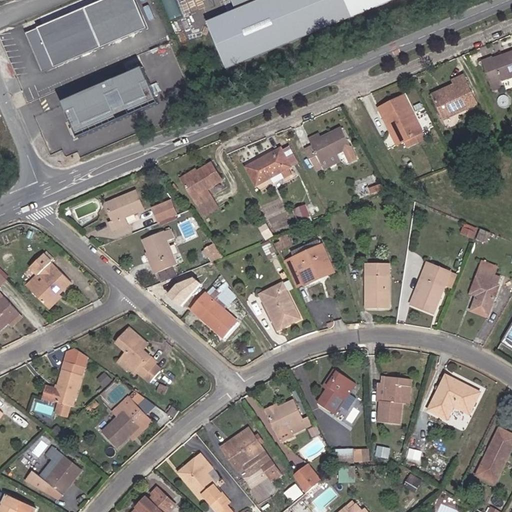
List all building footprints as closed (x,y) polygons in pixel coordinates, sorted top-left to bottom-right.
[(135,0),(110,0),(28,36),(45,75),(149,30),(135,0)] [(161,0),(168,19),(181,14),(175,0),(161,0)] [(274,0),(203,31),(222,77),(403,0),(274,0)] [(511,77),(506,62),(474,73),(484,101),(494,98),(491,91),(511,83),(511,77)] [(144,69),(63,103),(78,139),(160,105),(144,69)] [(445,92),(446,95),(449,101),(427,112),(435,130),(468,114),(455,88),(445,92)] [(449,101),(446,95),(424,106),(427,112),(449,101)] [(371,120),(376,130),(379,129),(386,144),(383,145),(388,156),(396,152),(399,158),(416,150),(396,108),(371,120)] [(497,138),(502,151),(510,147),(504,135),(497,138)] [(334,141),(313,150),(303,155),(303,157),(296,161),(307,183),(316,179),(313,173),(341,158),(334,141)] [(300,149),(303,155),(313,150),(311,144),(300,149)] [(237,180),(247,200),(282,179),(272,161),(237,180)] [(202,177),(187,185),(189,189),(175,197),(195,232),(209,224),(197,203),(212,195),(202,177)] [(189,189),(187,185),(186,183),(172,191),(175,197),(189,189)] [(126,205),(112,210),(112,214),(95,221),(101,236),(98,238),(102,245),(116,239),(114,231),(134,224),(126,205)] [(156,233),(172,227),(167,214),(150,220),(156,233)] [(210,262),(223,256),(216,243),(204,249),(210,262)] [(135,253),(150,288),(168,280),(153,245),(135,253)] [(297,298),(317,288),(315,283),(324,279),(312,250),(282,264),(285,269),(278,273),(288,299),(296,296),(297,298)] [(196,261),(200,268),(206,266),(202,259),(196,261)] [(474,302),(490,308),(502,276),(499,274),(501,269),(482,262),(473,285),(479,287),(474,302)] [(415,306),(432,313),(450,270),(432,263),(415,306)] [(25,304),(39,319),(61,296),(33,269),(21,281),(33,294),(25,304)] [(187,307),(208,283),(196,272),(174,295),(187,307)] [(381,319),(380,303),(376,303),(375,286),(380,286),(379,274),(356,275),(359,320),(381,319)] [(315,283),(317,288),(326,284),(324,279),(315,283)] [(254,306),(271,341),(289,333),(274,297),(254,306)] [(230,337),(207,317),(203,313),(197,308),(184,323),(217,352),(230,337)] [(0,313),(0,337),(12,326),(0,313)] [(511,324),(502,342),(511,347),(511,324)] [(146,375),(134,365),(130,361),(134,356),(121,343),(108,358),(118,367),(113,374),(128,386),(139,397),(149,385),(143,380),(146,375)] [(139,360),(134,356),(130,361),(134,365),(139,360)] [(62,369),(59,378),(78,383),(81,370),(72,363),(62,369)] [(126,389),(128,386),(113,374),(109,378),(117,385),(120,384),(126,389)] [(53,420),(65,423),(67,423),(78,383),(59,378),(52,407),(41,404),(38,416),(53,420)] [(464,391),(466,387),(447,379),(433,408),(451,417),(456,405),(471,411),(478,397),(464,391)] [(327,384),(320,393),(324,395),(318,404),(309,418),(326,430),(348,398),(327,384)] [(397,415),(400,415),(400,398),(405,398),(405,390),(381,389),(380,409),(380,414),(374,414),(375,435),(396,436),(397,415)] [(324,395),(320,393),(315,401),(318,404),(324,395)] [(110,463),(121,451),(130,440),(128,439),(136,430),(119,414),(105,429),(108,434),(95,448),(110,463)] [(259,428),(272,454),(297,442),(298,439),(302,437),(299,431),(295,433),(285,414),(259,428)] [(62,434),(65,423),(53,420),(50,431),(62,434)] [(159,426),(166,432),(174,426),(165,420),(159,426)] [(506,457),(509,458),(511,451),(511,431),(503,427),(483,466),(490,469),(492,466),(499,470),(506,457)] [(407,457),(422,461),(428,440),(413,436),(407,457)] [(135,446),(130,440),(121,451),(126,456),(135,446)] [(257,478),(262,473),(241,444),(223,458),(239,480),(251,470),(257,478)] [(26,496),(45,509),(49,503),(60,509),(78,485),(47,463),(40,473),(46,478),(39,488),(47,494),(43,499),(30,489),(26,496)] [(214,511),(217,510),(199,488),(204,483),(193,471),(179,483),(181,487),(175,492),(183,501),(185,500),(188,504),(187,506),(191,511),(197,511),(202,508),(204,510),(201,511),(214,511)] [(299,480),(287,488),(299,506),(312,496),(299,480)]
